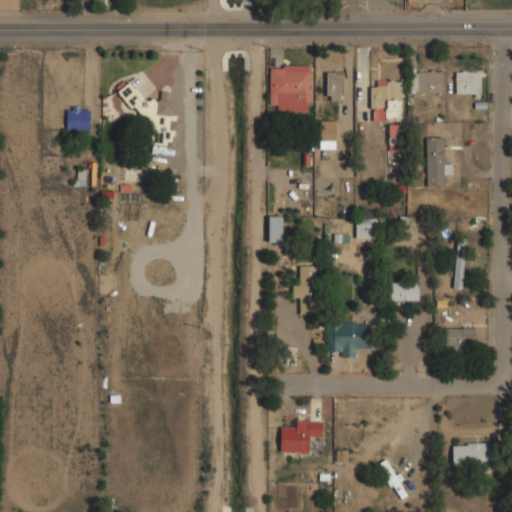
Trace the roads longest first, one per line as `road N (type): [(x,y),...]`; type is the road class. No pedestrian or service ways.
road 1 (tertiary): [(511,30),(0,34)]
road 2 (track): [(216,0),(219,511)]
road 3 (residential): [(511,30),(294,393)]
